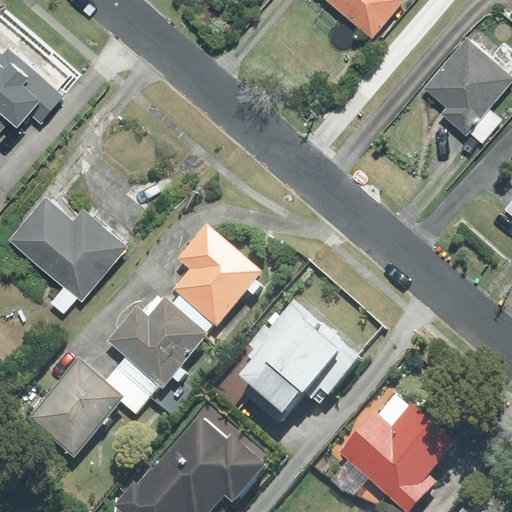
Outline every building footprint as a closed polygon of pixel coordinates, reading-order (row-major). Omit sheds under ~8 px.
[(340,0),(377,33),(407,0),(340,0)] [(511,86),(511,71),(475,36),(431,82),(451,101),(446,106),(482,140),(506,116),(495,105),(511,86)] [(9,50),(0,41),(0,133),(16,115),(26,123),(39,108),(48,117),(72,90),(17,41),(9,50)] [(83,214),(58,189),(16,231),(67,281),(55,293),(69,307),(83,294),(86,298),(139,244),(95,201),(83,214)] [(188,367),(252,290),(260,296),(267,288),(260,282),(269,271),(213,224),(186,257),(195,265),(175,289),(183,296),(177,303),(173,299),(157,319),(143,307),(115,341),(134,357),(114,381),(85,358),(39,413),(87,452),(130,400),(144,412),(165,386),(169,389),(179,377),(187,383),(195,373),(188,367)] [(366,356),(305,302),(289,319),(278,309),(267,320),(273,326),(249,353),(264,366),(251,381),(261,389),(255,396),(288,425),(322,388),(330,396),(366,356)] [(434,478),(466,440),(401,385),(344,452),(413,511),(418,511),(442,485),(434,478)] [(281,463),(213,406),(128,507),(133,511),(224,511),(237,497),(246,505),(281,463)]
